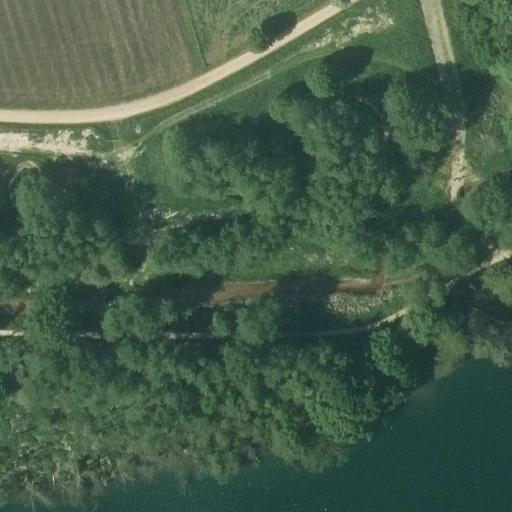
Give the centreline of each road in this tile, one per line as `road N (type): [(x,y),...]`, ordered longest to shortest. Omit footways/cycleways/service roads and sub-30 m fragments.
road 1 (track): [(341,0),(159,102),(109,115),(0,118)]
road 2 (track): [(440,0),(455,159)]
